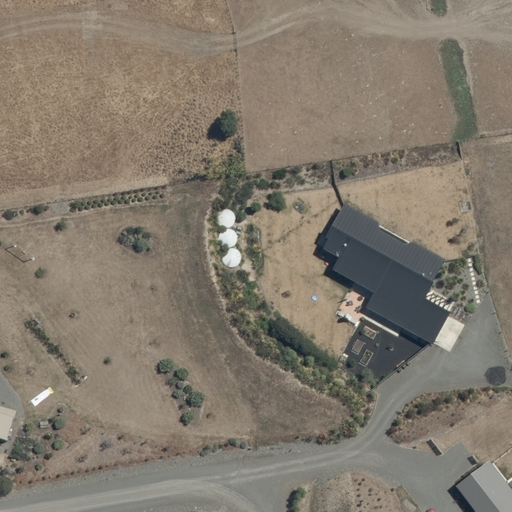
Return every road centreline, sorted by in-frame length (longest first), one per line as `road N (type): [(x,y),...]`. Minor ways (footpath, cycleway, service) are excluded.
road 1 (unknown): [(214,485),(331,447),(362,395),(446,347)]
road 2 (residential): [(0,494),(186,476),(214,485),(245,511)]
